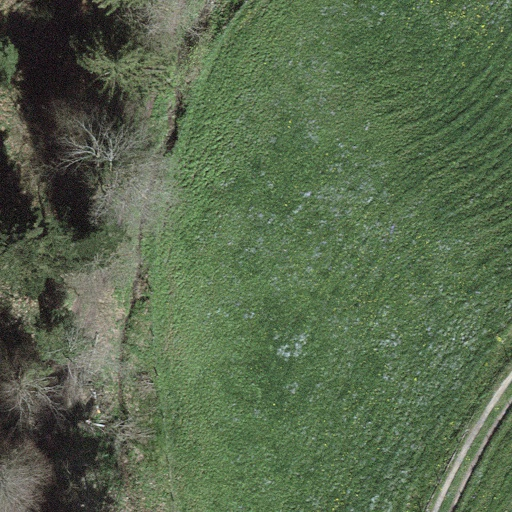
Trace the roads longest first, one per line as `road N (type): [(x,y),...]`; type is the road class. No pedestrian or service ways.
road 1 (track): [(184,0),(136,120),(29,511)]
road 2 (track): [(511,398),(452,511)]
